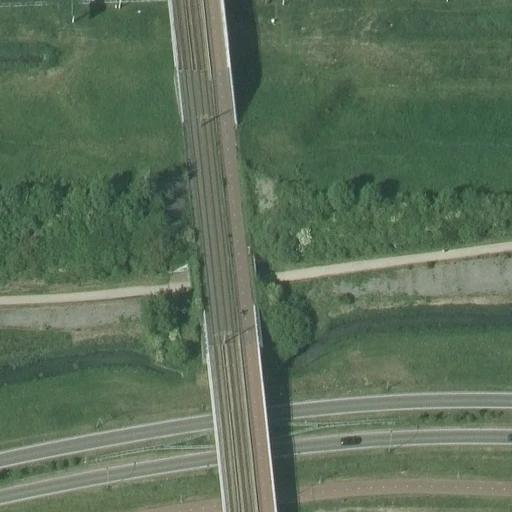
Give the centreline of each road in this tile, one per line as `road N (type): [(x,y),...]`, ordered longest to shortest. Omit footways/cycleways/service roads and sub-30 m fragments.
road 1 (secondary): [(0,492),(202,454),(352,437),(511,436)]
road 2 (secondary): [(511,400),(353,401),(0,456)]
